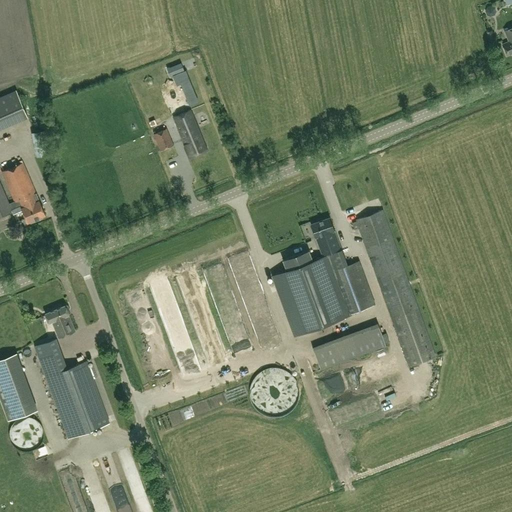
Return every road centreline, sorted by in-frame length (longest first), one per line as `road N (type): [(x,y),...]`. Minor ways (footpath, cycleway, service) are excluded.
road 1 (unclassified): [(81,253),(511,78)]
road 2 (unclassified): [(172,511),(81,253)]
